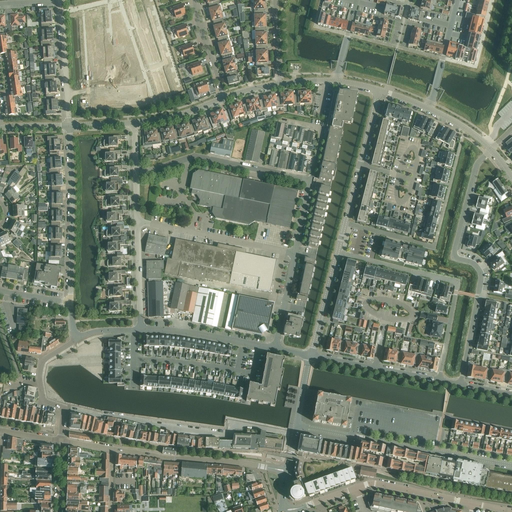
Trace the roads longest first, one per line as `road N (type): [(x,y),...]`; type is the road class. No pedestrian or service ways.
road 1 (residential): [(490,149),(475,166),(453,250),(480,272),(460,384)]
road 2 (residential): [(62,429),(288,465)]
road 3 (residential): [(337,252),(456,282),(438,380)]
road 4 (residential): [(511,465),(296,425)]
road 5 (residential): [(344,223),(432,245),(464,127)]
road 6 (unclassified): [(135,172),(194,156),(310,180)]
road 7 (residential): [(70,303),(69,126)]
road 8 (unclassified): [(295,253),(137,221)]
road 9 (secondary): [(261,466),(112,449)]
road 10 (tertiary): [(344,223),(379,90)]
road 11 (residential): [(140,329),(274,348)]
road 12 (residential): [(310,355),(438,380)]
road 13 (residential): [(69,126),(60,1)]
road 14 (residential): [(62,429),(62,409),(44,401),(39,374),(44,359),(77,339)]
road 15 (tertiary): [(473,503),(374,483),(355,488)]
